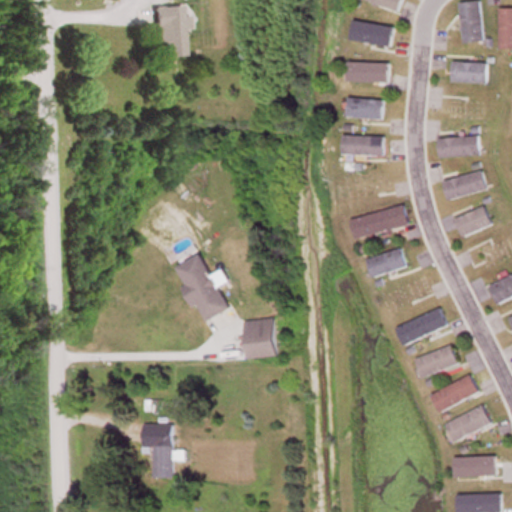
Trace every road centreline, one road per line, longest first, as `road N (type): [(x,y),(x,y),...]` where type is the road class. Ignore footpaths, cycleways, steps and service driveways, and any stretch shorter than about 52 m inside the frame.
road 1 (residential): [(57,511),(33,0)]
road 2 (residential): [(511,403),(416,196),(409,141),(430,0)]
